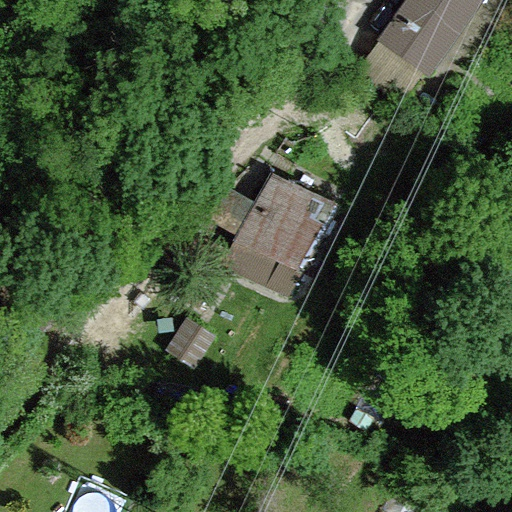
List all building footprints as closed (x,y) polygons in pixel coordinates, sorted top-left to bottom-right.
[(416,0),(390,40),(425,63),(464,0),(416,0)] [(425,63),(390,40),(371,62),(360,75),(407,100),(431,68),(425,63)] [(228,74),(202,113),(230,132),(255,91),(228,74)] [(205,168),(230,132),(202,113),(178,151),(205,168)] [(253,240),(252,248),(288,269),(327,204),(290,181),(253,240)]
